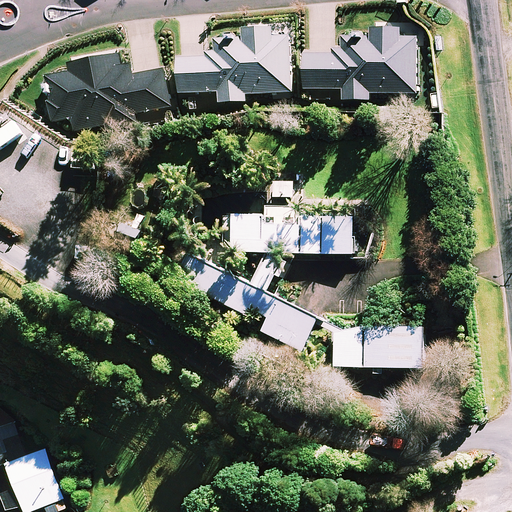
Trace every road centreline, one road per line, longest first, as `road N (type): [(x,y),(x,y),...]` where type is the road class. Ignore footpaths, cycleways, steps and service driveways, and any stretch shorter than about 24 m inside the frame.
road 1 (tertiary): [(479,0),(511,240)]
road 2 (residential): [(169,0),(5,12)]
